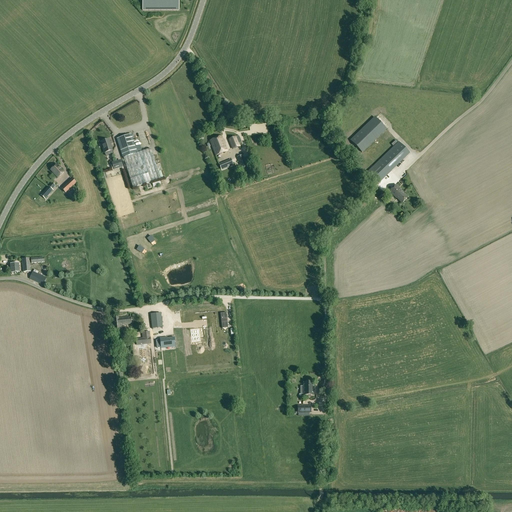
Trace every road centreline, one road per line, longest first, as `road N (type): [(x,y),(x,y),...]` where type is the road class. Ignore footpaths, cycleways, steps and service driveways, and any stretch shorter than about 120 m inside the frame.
road 1 (tertiary): [(203,0),(174,65),(57,143),(25,178),(0,224)]
road 2 (unknown): [(511,56),(474,103),(372,193)]
